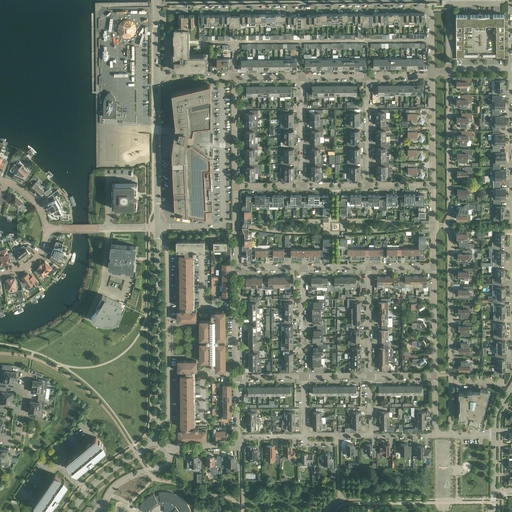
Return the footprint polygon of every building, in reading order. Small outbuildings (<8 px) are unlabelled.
[(189,28),(194,28),(194,15),(179,15),(179,28),(174,28),(174,58),(182,56),(182,58),(182,60),(174,60),(174,70),(207,70),(207,55),(190,55),(189,28)] [(456,15),(456,18),(457,18),(457,21),(456,21),(456,27),(464,27),(464,25),(464,15),(456,15)] [(467,15),(464,15),(464,25),(467,25),(470,25),(472,25),(475,25),(477,25),(478,25),(478,27),(482,27),(482,25),(485,25),(489,25),(492,25),(496,25),(496,15),(493,15),(493,16),(490,16),(490,15),(481,15),(482,15),(482,16),(478,16),(478,15),(470,15),(470,16),(467,16),(467,15)] [(504,15),(496,15),(496,25),(496,27),(504,27),(504,21),(503,21),(503,18),(504,18),(504,15)] [(504,27),(496,27),(496,37),(503,37),(504,37),(504,31),(503,31),(503,28),(504,28),(504,27)] [(464,44),(456,44),(456,47),(458,47),(458,50),(456,50),(456,55),(459,55),(461,55),(463,55),(464,55),(464,44)] [(504,44),(496,44),(496,54),(498,54),(499,54),(501,54),(504,54),(504,50),(503,50),(503,47),(504,47),(504,44)] [(426,69),(426,61),(428,61),(428,57),(426,57),(426,60),(423,60),(423,59),(418,59),(417,59),(418,67),(420,67),(420,69),(426,69)] [(291,58),(291,60),(291,68),(293,68),(293,70),(300,70),(300,64),(296,64),(296,58),(291,58)] [(380,59),(380,58),(374,58),(374,63),(371,63),(371,69),(378,69),(378,68),(380,68),(380,59)] [(218,69),(223,69),(223,59),(214,59),(214,60),(214,65),(217,65),(217,68),(218,68),(218,69)] [(229,65),(232,65),(232,59),(223,59),(223,69),(228,69),(228,68),(229,68),(229,65)] [(246,69),(248,69),(247,60),(242,60),(242,64),(239,64),(239,70),(246,70),(246,69)] [(471,81),(472,81),(472,77),(463,77),(464,81),(456,81),(456,87),(457,88),(457,89),(458,90),(459,90),(464,91),(466,91),(467,86),(468,86),(471,85),(471,81)] [(495,86),(505,86),(505,80),(499,80),(499,77),(490,77),(490,81),(491,81),(491,86),(495,86)] [(211,85),(174,94),(178,132),(178,136),(174,151),(176,214),(206,220),(204,172),(211,171),(210,160),(191,146),(193,134),(194,131),(211,129),(211,85)] [(376,96),(384,96),(384,85),(378,85),(379,89),(376,89),(376,96)] [(422,85),(417,85),(417,94),(417,96),(422,96),(422,97),(423,98),(425,98),(425,89),(422,89),(422,85)] [(247,95),(253,95),(253,86),(247,87),(247,90),(244,90),(244,97),(247,97),(247,95)] [(291,86),(285,86),(285,95),(291,95),(291,96),(297,96),(296,90),(291,90),(291,86)] [(318,86),(313,86),(313,90),(307,90),(307,98),(310,98),(310,96),(313,96),(313,97),(318,97),(318,86)] [(356,94),(356,96),(359,96),(359,89),(356,89),(356,86),(351,86),(351,94),(356,94)] [(492,95),(499,95),(499,91),(505,91),(505,86),(495,86),(495,91),(492,91),(492,92),(489,92),(489,94),(492,94),(492,95)] [(104,101),(104,104),(104,116),(116,116),(116,107),(117,107),(117,104),(116,104),(116,101),(115,98),(113,95),(111,93),(108,93),(106,95),(105,98),(104,101)] [(459,107),(466,108),(467,104),(468,104),(472,103),(472,99),(472,95),(464,95),(464,99),(456,99),(456,104),(457,105),(457,106),(458,107),(459,107)] [(495,104),(505,104),(505,98),(499,98),(499,95),(492,95),(492,99),(495,98),(495,104)] [(492,113),(499,113),(499,109),(505,109),(505,104),(495,104),(492,104),(492,109),(492,113)] [(350,118),(360,118),(360,112),(359,112),(353,112),(353,109),(347,109),(347,113),(350,113),(350,118)] [(376,118),(386,118),(386,112),(389,112),(389,109),(383,109),(383,112),(376,112),(376,118)] [(244,119),(254,119),(254,113),(257,113),(257,110),(251,110),(251,113),(245,113),(244,113),(244,119)] [(284,119),(294,119),(294,112),(293,112),(293,113),(287,113),(287,110),(281,110),(281,113),(284,113),(284,119)] [(310,119),(320,119),(320,113),(323,113),(323,110),(317,110),(317,113),(310,113),(310,112),(310,119)] [(415,110),(406,110),(406,113),(407,113),(408,118),(411,118),(411,119),(411,120),(412,121),(413,122),(414,123),(415,123),(416,123),(417,123),(417,122),(418,122),(418,121),(422,123),(425,119),(421,116),(421,114),(417,114),(417,113),(415,113),(415,110)] [(472,118),(472,113),(469,113),(464,113),(464,117),(457,117),(457,123),(457,124),(457,125),(458,126),(459,126),(466,127),(467,122),(468,122),(472,121),(472,118)] [(493,122),(505,122),(505,116),(499,116),(499,113),(492,113),(493,122)] [(347,127),(353,127),(353,124),(359,124),(359,125),(360,125),(360,118),(350,118),(350,124),(347,124),(347,127)] [(383,127),(389,127),(389,124),(386,124),(386,118),(376,118),(376,125),(376,124),(383,124),(383,127)] [(254,119),(244,119),(244,126),(245,126),(245,125),(251,125),(251,128),(258,128),(257,119),(254,119)] [(281,128),(287,128),(287,125),(293,125),(294,125),(294,119),(284,119),(284,125),(281,125),(281,128)] [(320,119),(310,119),(310,125),(317,125),(317,128),(323,128),(323,119),(320,119)] [(493,131),(499,131),(499,127),(505,127),(505,122),(493,122),(493,131)] [(350,136),(360,136),(360,130),(359,130),(353,130),(353,127),(347,127),(347,132),(350,133),(350,136)] [(376,136),(386,136),(386,130),(389,130),(389,127),(383,127),(383,130),(376,130),(376,136)] [(245,137),(255,137),(255,131),(258,131),(258,128),(251,128),(251,131),(245,131),(244,131),(245,137)] [(281,137),(284,137),(294,137),(294,130),(294,131),(287,131),(287,128),(281,128),(281,137)] [(310,130),(310,137),(320,137),(323,137),(323,128),(317,128),(317,131),(310,131),(310,130)] [(408,136),(412,136),(412,137),(412,138),(412,139),(413,140),(414,141),(415,141),(416,141),(417,141),(417,140),(418,140),(418,139),(419,139),(422,141),(425,137),(421,134),(421,132),(417,132),(417,131),(415,131),(415,128),(408,128),(408,131),(408,136)] [(464,145),(467,145),(467,140),(469,140),(472,139),(472,136),(472,131),(464,131),(464,135),(457,135),(457,141),(457,142),(458,143),(459,144),(464,145)] [(492,140),(505,140),(505,134),(499,134),(499,131),(493,131),(493,134),(491,134),(491,140),(492,140)] [(347,145),(353,145),(353,142),(360,142),(360,143),(360,136),(350,136),(350,142),(347,142),(347,145)] [(383,145),(389,145),(389,142),(386,142),(386,136),(376,136),(376,143),(376,142),(383,142),(383,145)] [(252,146),(258,146),(258,143),(255,143),(255,137),(245,137),(245,144),(245,143),(252,143),(252,146)] [(281,146),(287,146),(287,143),(294,143),(294,137),(284,137),(284,140),(281,141),(281,146)] [(317,146),(323,146),(323,142),(320,142),(320,137),(310,137),(310,143),(317,143),(317,146)] [(493,149),(499,149),(499,145),(505,145),(505,140),(492,140),(492,145),(493,145),(493,149)] [(350,154),(360,154),(360,148),(353,148),(353,145),(347,145),(347,149),(350,149),(350,154)] [(376,154),(386,154),(386,148),(389,148),(389,145),(383,145),(383,148),(376,148),(376,154)] [(258,146),(252,146),(252,149),(245,149),(245,155),(255,155),(258,155),(258,146)] [(284,155),(294,155),(294,148),(294,149),(287,149),(287,146),(281,146),(281,149),(284,149),(284,155)] [(310,155),(320,155),(320,149),(323,149),(323,146),(317,146),(317,149),(310,149),(310,148),(310,155)] [(408,154),(412,154),(412,155),(412,156),(412,157),(413,158),(414,159),(415,159),(416,159),(417,159),(417,158),(418,158),(418,157),(419,157),(422,159),(425,155),(421,152),(421,150),(417,150),(417,149),(415,149),(415,146),(409,146),(409,149),(408,149),(408,154)] [(472,155),(472,149),(464,149),(464,153),(457,153),(457,160),(459,161),(461,162),(463,162),(465,162),(467,161),(467,157),(468,157),(468,155),(472,155)] [(495,158),(505,158),(505,152),(499,152),(499,149),(493,149),(493,152),(495,152),(495,158)] [(347,163),(353,163),(353,160),(360,160),(360,161),(360,154),(350,154),(350,160),(347,160),(347,163)] [(389,158),(386,157),(386,154),(376,154),(376,161),(376,160),(383,160),(383,163),(389,163),(389,158)] [(252,164),(258,164),(258,161),(255,161),(255,155),(245,155),(245,162),(245,161),(252,161),(252,164)] [(281,164),(287,164),(287,161),(294,161),(294,155),(284,155),(284,161),(281,161),(281,164)] [(317,164),(323,164),(323,160),(320,160),(320,155),(310,155),(310,161),(317,161),(317,164)] [(0,170),(2,171),(4,166),(6,167),(8,161),(3,159),(3,158),(0,156),(0,170)] [(493,167),(500,167),(500,163),(505,163),(505,158),(495,158),(495,163),(493,163),(493,167)] [(15,172),(13,177),(23,182),(25,177),(26,178),(27,176),(26,175),(30,172),(20,161),(17,161),(16,165),(19,169),(17,173),(15,172)] [(347,172),(350,172),(360,172),(360,166),(353,166),(353,163),(347,163),(347,172)] [(376,172),(386,172),(386,166),(389,166),(389,163),(383,163),(383,166),(376,166),(376,172)] [(258,164),(252,164),(252,167),(245,167),(245,173),(258,173),(258,164)] [(287,164),(281,164),(281,173),(294,173),(294,166),(294,167),(287,167),(287,164)] [(310,166),(310,173),(320,173),(323,173),(323,164),(317,164),(317,167),(310,167),(310,166)] [(408,172),(412,172),(412,173),(412,174),(412,175),(413,176),(414,176),(415,177),(416,177),(417,177),(418,176),(418,175),(419,175),(423,177),(425,173),(421,170),(421,168),(417,168),(417,167),(416,167),(415,164),(408,164),(408,167),(408,172)] [(465,180),(468,178),(468,175),(469,175),(469,173),(472,173),(472,167),(464,167),(464,171),(457,171),(457,178),(459,179),(460,179),(463,180),(465,180)] [(496,176),(506,176),(506,170),(500,170),(500,167),(493,167),(493,172),(496,173),(496,176)] [(347,181),(353,181),(353,178),(360,178),(360,179),(360,172),(350,172),(350,178),(347,178),(347,181)] [(383,181),(389,181),(389,178),(386,178),(386,172),(376,172),(376,179),(376,178),(383,178),(383,181)] [(252,182),(258,182),(258,179),(255,179),(255,173),(245,173),(245,180),(245,179),(252,179),(252,182)] [(294,173),(281,173),(281,182),(287,182),(287,179),(294,179),(294,173)] [(320,173),(310,173),(310,179),(311,179),(310,179),(317,179),(317,182),(323,182),(323,176),(320,176),(320,173)] [(493,185),(500,185),(500,181),(506,181),(506,176),(496,176),(493,176),(493,181),(493,185)] [(36,193),(39,196),(44,191),(36,183),(30,188),(33,191),(36,194),(36,193)] [(137,208),(137,199),(137,197),(137,196),(137,195),(137,194),(137,193),(137,183),(112,183),(112,208),(137,208)] [(473,191),(473,185),(464,185),(464,189),(457,189),(457,196),(458,197),(460,197),(462,198),(464,198),(466,197),(468,196),(468,193),(469,193),(469,191),(473,191)] [(500,185),(493,185),(493,188),(493,194),(506,194),(506,188),(500,188),(500,185)] [(48,197),(47,198),(49,201),(50,201),(51,202),(48,204),(48,203),(48,204),(50,207),(51,210),(54,215),(61,215),(62,214),(59,208),(60,207),(61,206),(58,200),(56,200),(56,199),(55,200),(54,199),(55,198),(53,195),(52,194),(48,197)] [(493,194),(491,194),(491,200),(493,200),(493,203),(500,203),(500,199),(506,199),(506,194),(493,194)] [(16,195),(15,196),(15,195),(13,198),(14,198),(11,201),(19,208),(20,206),(21,208),(20,209),(22,211),(26,207),(24,205),(23,205),(22,204),(23,202),(16,195)] [(269,206),(278,205),(278,195),(273,196),(273,201),(269,201),(269,206)] [(287,205),(287,201),(284,201),(284,195),(278,195),(278,205),(285,205),(285,208),(287,208),(287,205)] [(291,205),(296,205),(296,195),(291,195),(291,201),(287,201),(287,205),(287,208),(287,209),(291,209),(291,205)] [(305,205),(305,200),(302,200),(302,195),(296,195),(296,205),(303,205),(303,210),(305,210),(305,205)] [(305,205),(314,205),(314,195),(309,195),(309,200),(305,200),(305,205)] [(323,205),(323,200),(319,200),(319,195),(314,195),(314,205),(323,205)] [(330,200),(329,200),(329,195),(323,195),(323,200),(323,205),(323,207),(330,207),(330,205),(331,205),(332,204),(332,203),(332,202),(332,201),(331,201),(331,200),(330,200)] [(347,195),(341,195),(341,200),(340,200),(339,200),(339,201),(338,201),(338,202),(338,203),(338,204),(339,205),(340,205),(340,206),(347,206),(347,200),(347,195)] [(350,205),(356,205),(356,195),(350,195),(351,195),(351,200),(347,200),(347,206),(347,212),(350,212),(350,205)] [(365,205),(365,200),(361,200),(361,195),(362,195),(356,195),(356,205),(365,205)] [(365,205),(374,205),(374,195),(368,195),(368,200),(365,200),(365,205)] [(383,200),(379,200),(379,195),(374,195),(374,205),(379,205),(379,210),(382,210),(383,210),(383,200)] [(387,205),(392,205),(392,195),(386,195),(386,200),(383,200),(383,210),(386,210),(387,210),(387,205)] [(401,205),(401,200),(397,200),(397,195),(392,195),(392,205),(401,205)] [(401,205),(410,205),(410,195),(404,195),(404,199),(401,199),(401,200),(401,205)] [(419,205),(419,200),(415,200),(415,195),(410,195),(410,205),(419,205)] [(252,210),(251,199),(251,196),(246,196),(246,205),(244,205),(244,206),(243,206),(242,206),(242,207),(242,208),(242,209),(243,210),(244,210),(252,210)] [(251,206),(260,206),(260,196),(255,196),(255,199),(251,199),(251,206)] [(269,206),(269,201),(266,201),(266,196),(260,196),(260,206),(269,206)] [(496,212),(506,212),(506,206),(500,206),(500,203),(493,203),(493,208),(494,209),(496,209),(496,212)] [(457,209),(457,210),(458,210),(458,211),(459,211),(458,212),(463,212),(463,214),(468,214),(470,214),(472,214),(472,209),(475,208),(475,204),(466,204),(465,207),(462,206),(462,207),(459,206),(458,207),(457,207),(457,208),(457,209)] [(424,206),(419,206),(419,216),(426,216),(426,211),(427,211),(427,210),(428,210),(428,209),(428,208),(428,207),(428,206),(427,206),(426,206),(424,206)] [(456,214),(456,219),(463,219),(463,220),(467,220),(467,221),(470,221),(470,214),(468,214),(463,214),(463,212),(458,212),(458,214),(456,214)] [(493,221),(500,221),(500,217),(506,217),(506,212),(496,212),(496,217),(493,217),(493,221)] [(505,235),(505,233),(498,233),(498,230),(492,230),(492,236),(495,236),(495,239),(506,239),(505,235)] [(325,235),(323,235),(323,239),(323,244),(323,247),(329,247),(330,247),(331,247),(332,247),(332,246),(333,246),(333,245),(333,244),(332,243),(331,243),(331,242),(330,242),(330,239),(325,239),(325,235)] [(347,246),(347,235),(345,235),(345,239),(340,239),(340,242),(339,242),(339,243),(338,243),(338,244),(338,245),(338,246),(339,247),(340,247),(342,247),(347,247),(347,246)] [(426,242),(426,236),(419,236),(419,241),(419,247),(425,247),(426,247),(427,247),(427,246),(428,246),(428,245),(429,244),(428,243),(427,242),(426,242)] [(466,248),(474,248),(474,244),(469,244),(469,243),(468,237),(467,237),(463,237),(463,239),(459,239),(458,239),(459,240),(458,240),(458,241),(457,241),(457,242),(457,243),(457,244),(458,244),(459,245),(460,245),(462,244),(462,245),(465,244),(466,248)] [(505,243),(506,243),(506,239),(495,239),(495,242),(492,242),(492,248),(498,248),(498,245),(505,245),(505,243)] [(204,240),(177,241),(177,250),(180,250),(180,252),(185,252),(185,254),(180,254),(180,259),(178,259),(178,263),(180,263),(180,272),(178,272),(178,276),(180,276),(180,285),(179,285),(179,289),(180,289),(180,298),(179,298),(179,302),(180,302),(180,307),(186,307),(186,309),(180,309),(180,311),(178,311),(178,321),(196,321),(196,311),(195,311),(194,254),(197,254),(197,251),(195,251),(195,250),(205,250),(204,240)] [(53,254),(51,256),(56,259),(55,261),(57,262),(59,258),(60,254),(63,247),(62,247),(63,242),(56,241),(51,253),(53,254)] [(215,251),(220,251),(220,242),(214,242),(214,244),(211,244),(211,252),(215,252),(215,251)] [(230,252),(230,243),(227,244),(227,242),(220,242),(220,251),(226,251),(226,255),(231,255),(231,252),(230,252)] [(136,246),(132,246),(111,243),(110,254),(109,254),(109,257),(110,257),(109,268),(133,271),(135,261),(134,261),(134,256),(135,256),(136,246)] [(365,253),(365,248),(365,243),(363,243),(363,248),(356,248),(356,258),(362,258),(362,253),(365,253)] [(383,253),(383,243),(381,243),(381,248),(374,248),(374,258),(380,258),(380,252),(383,252),(383,253)] [(392,248),(385,248),(385,243),(383,243),(383,253),(383,251),(387,251),(387,258),(392,258),(392,248)] [(398,253),(401,253),(401,243),(399,243),(399,248),(392,248),(392,258),(398,258),(398,253)] [(410,258),(410,248),(403,248),(403,243),(401,243),(401,253),(405,253),(405,258),(410,258)] [(252,253),(252,244),(245,244),(244,244),(243,245),(242,246),(242,247),(242,248),(243,249),(244,249),(247,249),(247,259),(252,259),(252,254),(252,253)] [(254,249),(254,247),(254,244),(252,244),(252,253),(252,254),(255,254),(255,259),(261,259),(261,249),(254,249)] [(278,249),(272,249),(272,244),(270,244),(270,249),(270,253),(273,253),(273,259),(279,259),(278,249)] [(284,254),(287,254),(287,244),(286,244),(285,244),(285,249),(278,249),(279,259),(284,259),(284,254)] [(288,244),(287,244),(287,254),(287,255),(291,255),(291,259),(296,259),(296,249),(290,249),(290,244),(289,244),(288,244)] [(305,253),(305,249),(305,244),(303,244),(303,249),(296,249),(296,259),(302,259),(302,253),(305,253)] [(314,259),(314,249),(308,249),(308,244),(305,244),(305,249),(305,253),(305,254),(309,254),(309,259),(314,259)] [(18,255),(22,260),(31,253),(30,252),(34,249),(28,245),(25,247),(26,248),(18,255)] [(356,258),(356,248),(350,248),(350,246),(347,246),(347,247),(347,249),(348,253),(351,253),(351,258),(356,258)] [(369,258),(374,258),(374,248),(365,248),(365,253),(369,252),(369,258)] [(419,252),(419,248),(410,248),(410,258),(416,258),(416,253),(419,253),(419,252)] [(506,253),(505,253),(505,251),(498,251),(498,248),(492,248),(492,254),(495,254),(495,257),(506,257),(506,253)] [(266,253),(270,253),(270,249),(261,249),(261,259),(266,259),(266,253)] [(323,256),(323,253),(323,249),(314,249),(314,259),(320,259),(320,256),(323,256)] [(15,259),(12,253),(9,253),(9,254),(8,255),(7,250),(1,251),(2,256),(0,255),(0,261),(1,265),(11,263),(11,260),(15,259)] [(465,254),(458,254),(458,259),(460,259),(460,262),(468,263),(468,262),(469,262),(472,257),(472,250),(465,250),(465,254)] [(505,261),(506,261),(506,257),(495,257),(495,260),(492,260),(492,266),(498,266),(498,263),(505,263),(505,261)] [(40,266),(37,270),(40,273),(44,277),(49,271),(52,268),(55,271),(58,268),(53,264),(51,267),(45,261),(42,264),(41,264),(39,266),(40,266)] [(506,271),(505,271),(505,269),(498,269),(498,266),(492,266),(492,272),(495,272),(495,275),(506,275),(506,271)] [(465,279),(466,280),(468,280),(469,277),(469,272),(473,272),(473,268),(465,268),(465,272),(458,272),(458,277),(460,277),(461,282),(465,283),(465,279)] [(28,274),(22,278),(23,280),(27,285),(28,287),(32,284),(34,287),(39,283),(35,278),(32,280),(28,274)] [(505,279),(506,279),(506,275),(495,275),(495,278),(492,278),(492,284),(498,284),(498,281),(505,281),(505,279)] [(246,282),(243,282),(243,289),(251,289),(251,287),(251,277),(251,278),(246,278),(246,282)] [(360,289),(360,282),(356,282),(356,277),(351,277),(351,287),(356,287),(356,289),(360,289)] [(374,287),(383,287),(383,277),(377,277),(377,279),(374,279),(374,287)] [(399,277),(393,277),(393,287),(394,287),(394,291),(396,291),(399,287),(402,287),(402,281),(399,281),(399,277)] [(405,281),(402,281),(402,287),(402,290),(411,290),(410,277),(405,277),(405,281)] [(7,281),(4,281),(6,290),(8,289),(11,289),(11,290),(14,289),(14,288),(17,288),(16,283),(16,282),(16,283),(16,281),(15,278),(7,279),(7,281)] [(265,289),(265,282),(262,282),(262,278),(257,278),(257,287),(262,287),(262,289),(265,289)] [(268,282),(265,282),(265,289),(274,289),(274,287),(274,278),(268,278),(268,282)] [(294,289),(294,282),(291,282),(291,278),(285,278),(285,287),(290,287),(290,289),(294,289)] [(312,287),(317,287),(317,278),(311,278),(311,283),(308,283),(308,291),(312,291),(312,287)] [(340,278),(334,278),(334,280),(331,280),(331,288),(331,291),(334,291),(334,287),(340,287),(340,278)] [(506,289),(505,289),(505,287),(498,287),(498,284),(492,284),(492,293),(495,293),(506,293),(506,289)] [(471,294),(469,295),(469,290),(473,290),(473,286),(465,286),(465,290),(458,290),(458,295),(461,295),(461,297),(468,298),(468,299),(470,299),(471,299),(472,299),(472,298),(473,298),(473,297),(473,296),(472,295),(471,294)] [(505,297),(506,297),(506,293),(495,293),(495,296),(492,296),(492,300),(489,300),(489,302),(491,302),(498,302),(498,299),(505,299),(505,297)] [(121,304),(103,295),(98,304),(102,306),(92,317),(115,328),(124,309),(121,304)] [(347,307),(351,307),(360,307),(360,302),(356,302),(356,298),(347,298),(347,307)] [(388,302),(390,302),(390,298),(381,298),(381,301),(378,302),(378,307),(388,307),(388,302)] [(422,302),(418,304),(418,303),(416,303),(416,298),(413,298),(409,298),(410,303),(411,303),(411,308),(415,308),(416,309),(417,309),(417,310),(418,310),(419,310),(420,310),(420,309),(425,307),(422,302)] [(249,308),(257,308),(257,305),(260,305),(260,299),(258,299),(250,299),(250,302),(248,302),(249,308)] [(282,308),(293,308),(293,302),(289,302),(289,299),(281,299),(281,302),(281,304),(282,304),(282,308)] [(321,299),(319,299),(319,302),(313,302),(313,307),(312,307),(323,307),(324,307),(326,307),(326,304),(326,299),(324,299),(321,299)] [(506,308),(505,307),(505,305),(501,305),(501,302),(498,302),(491,302),(491,305),(493,305),(493,311),(496,311),(506,311),(506,308)] [(459,317),(464,317),(465,317),(465,316),(468,316),(468,312),(469,312),(469,309),(472,309),(472,305),(463,305),(463,309),(461,309),(458,309),(458,312),(459,312),(459,317)] [(225,339),(225,337),(225,311),(215,311),(215,314),(211,314),(211,320),(200,320),(200,339),(207,339),(207,342),(200,342),(200,361),(211,361),(211,367),(216,367),(216,370),(225,370),(225,342),(218,342),(218,339),(225,339)] [(505,317),(505,314),(506,314),(506,311),(496,311),(496,317),(495,317),(493,317),(493,320),(501,320),(501,317),(505,317)] [(260,313),(249,313),(249,319),(253,319),(253,322),(259,322),(259,316),(260,316),(260,313)] [(346,327),(355,327),(355,324),(360,323),(360,318),(351,318),(351,323),(346,323),(346,327)] [(381,327),(387,326),(387,323),(388,323),(388,318),(378,318),(378,323),(381,323),(381,327)] [(422,328),(426,325),(423,321),(419,323),(419,321),(418,321),(418,318),(412,318),(412,327),(416,327),(417,327),(417,328),(419,328),(420,328),(422,328)] [(326,321),(323,321),(323,319),(313,319),(313,324),(317,324),(317,327),(326,327),(326,321)] [(506,326),(505,325),(505,323),(501,323),(501,320),(493,320),(493,323),(495,323),(496,323),(496,329),(506,329),(506,326)] [(259,322),(253,322),(253,325),(249,325),(249,331),(260,331),(260,330),(261,330),(261,326),(260,326),(260,322),(259,322)] [(293,330),(293,325),(290,325),(290,322),(282,322),(282,325),(285,325),(285,330),(293,330)] [(459,334),(465,334),(465,333),(468,333),(468,330),(472,330),(472,322),(463,322),(463,326),(458,326),(458,330),(459,330),(459,334)] [(389,330),(390,330),(390,326),(387,326),(381,327),(381,330),(378,330),(378,335),(389,335),(389,330)] [(323,335),(323,333),(326,333),(326,327),(317,327),(317,330),(313,330),(314,335),(313,335),(313,336),(323,335)] [(350,335),(359,335),(359,330),(355,330),(355,327),(346,327),(346,330),(350,330),(350,335)] [(505,335),(505,332),(506,331),(506,329),(496,329),(493,329),(493,338),(495,338),(501,338),(501,335),(505,335)] [(323,336),(323,335),(313,336),(313,341),(316,341),(316,344),(318,344),(323,344),(323,336)] [(348,344),(355,344),(355,341),(360,341),(359,335),(350,335),(350,341),(348,341),(348,344)] [(390,342),(390,340),(389,340),(389,335),(378,335),(379,341),(382,341),(382,344),(392,344),(392,342),(390,342)] [(426,343),(424,339),(420,341),(420,339),(418,339),(418,336),(410,336),(410,340),(412,340),(412,345),(416,345),(417,346),(418,346),(419,347),(420,347),(421,347),(422,346),(426,343)] [(506,344),(506,343),(506,341),(502,341),(501,338),(495,338),(495,341),(496,341),(496,347),(506,347),(506,344)] [(283,350),(289,350),(289,347),(293,347),(293,341),(285,341),(285,347),(283,347),(283,350)] [(257,342),(249,342),(249,347),(253,347),(253,350),(260,350),(259,342),(257,342)] [(463,355),(472,355),(472,348),(469,348),(469,344),(465,344),(465,343),(460,343),(460,348),(458,348),(458,352),(463,351),(463,355)] [(328,348),(328,344),(323,344),(318,344),(318,347),(314,347),(314,353),(313,353),(314,353),(323,353),(323,348),(328,348)] [(351,353),(361,353),(361,347),(355,347),(355,344),(348,344),(348,348),(351,348),(351,353)] [(392,344),(382,344),(382,347),(379,347),(379,353),(393,353),(393,349),(391,347),(390,347),(390,346),(392,346),(392,344)] [(506,347),(496,347),(493,347),(493,353),(495,353),(495,356),(502,356),(502,353),(506,353),(506,350),(506,347)] [(260,350),(253,350),(253,353),(249,353),(249,359),(260,359),(260,350)] [(282,359),(293,359),(293,353),(289,353),(289,350),(283,350),(283,353),(282,353),(282,359)] [(422,364),(426,362),(424,357),(420,359),(420,358),(418,358),(418,354),(410,354),(402,354),(402,358),(412,358),(413,363),(416,363),(417,364),(418,364),(418,365),(419,365),(420,365),(421,365),(422,364)] [(506,362),(506,361),(506,359),(502,359),(502,356),(495,356),(495,359),(497,359),(497,365),(506,365),(506,362)] [(465,361),(460,361),(460,366),(458,366),(458,370),(463,370),(463,373),(473,373),(472,366),(469,366),(469,360),(465,360),(465,361)] [(196,361),(178,361),(178,370),(181,370),(181,372),(186,372),(186,375),(181,375),(181,379),(179,379),(179,383),(181,383),(181,392),(179,392),(179,396),(181,396),(181,405),(179,405),(180,409),(181,409),(181,418),(180,418),(180,422),(181,422),(181,427),(187,427),(187,430),(181,430),(181,431),(179,431),(179,441),(206,441),(206,431),(197,431),(197,430),(198,430),(198,427),(195,427),(195,370),(197,370),(196,361)] [(391,372),(391,366),(389,366),(389,363),(379,363),(379,369),(382,369),(382,372),(391,372)] [(261,364),(249,364),(249,370),(253,370),(253,373),(261,373),(261,364)] [(283,373),(289,373),(289,370),(293,370),(293,364),(285,364),(285,370),(283,370),(283,373)] [(326,367),(323,367),(323,364),(324,364),(313,364),(314,364),(314,370),(317,370),(317,373),(326,372),(326,367)] [(349,372),(356,372),(356,369),(361,369),(361,364),(351,364),(351,366),(350,366),(349,367),(349,372)] [(12,365),(3,365),(1,376),(5,376),(15,378),(16,372),(11,371),(12,365)] [(506,371),(506,368),(506,365),(497,365),(497,371),(495,371),(495,374),(502,374),(502,371),(506,371)] [(47,388),(48,380),(39,379),(39,381),(33,380),(32,386),(47,388)] [(6,392),(7,387),(0,386),(0,397),(2,397),(12,399),(13,393),(6,392)] [(45,398),(47,388),(32,386),(32,392),(39,393),(38,397),(45,398)] [(464,393),(459,393),(459,397),(461,397),(461,406),(459,406),(459,415),(461,415),(461,420),(464,420),(465,420),(465,421),(465,422),(466,422),(466,423),(478,426),(480,421),(482,422),(484,413),(482,412),(484,404),(486,404),(488,396),(486,395),(487,391),(487,390),(480,389),(480,391),(475,391),(475,389),(472,388),(471,390),(469,390),(464,390),(464,393)] [(12,405),(12,399),(2,397),(1,403),(0,402),(0,407),(4,408),(4,404),(12,405)] [(44,409),(40,408),(29,407),(29,413),(36,414),(35,418),(42,419),(44,409)] [(427,411),(419,411),(419,407),(412,407),(412,409),(412,410),(414,410),(415,417),(417,417),(426,417),(426,415),(427,415),(427,411)] [(248,418),(256,417),(256,415),(257,415),(257,412),(259,412),(259,408),(251,409),(251,412),(248,412),(248,418)] [(295,412),(292,412),(292,408),(284,408),(284,417),(295,417),(295,412)] [(324,412),(324,408),(316,408),(316,411),(313,411),(313,417),(322,417),(322,415),(322,412),(324,412)] [(389,422),(379,422),(379,428),(384,428),(384,429),(383,429),(383,432),(394,431),(394,428),(389,428),(389,422)] [(424,427),(427,427),(427,422),(417,422),(417,425),(415,425),(415,428),(412,428),(412,431),(424,431),(424,427)] [(259,423),(248,424),(248,429),(249,429),(250,433),(259,433),(259,423)] [(295,429),(295,423),(286,423),(286,426),(284,428),(284,429),(284,432),(292,432),(292,429),(295,429)] [(349,432),(356,432),(356,428),(361,428),(361,423),(351,423),(351,428),(349,428),(349,432)] [(221,431),(221,427),(216,427),(216,428),(213,428),(213,436),(216,436),(216,439),(221,439),(221,431)] [(106,449),(99,441),(96,437),(68,460),(78,472),(88,464),(86,462),(89,460),(91,463),(95,459),(93,457),(95,455),(96,457),(106,449)] [(353,444),(347,444),(347,451),(345,451),(345,455),(351,455),(351,454),(352,454),(352,455),(358,455),(358,448),(354,448),(353,444)] [(365,448),(362,448),(362,453),(369,453),(369,456),(376,456),(376,453),(376,448),(372,448),(372,444),(365,444),(365,448)] [(398,445),(398,451),(401,451),(401,454),(412,454),(412,453),(412,448),(412,446),(408,446),(408,444),(401,444),(401,445),(398,445)] [(292,445),(284,445),(284,449),(283,449),(283,455),(289,455),(289,457),(297,457),(297,452),(292,452),(292,445)] [(383,446),(380,446),(380,453),(380,458),(383,458),(383,455),(390,455),(390,445),(383,445),(383,446)] [(431,457),(431,449),(424,449),(424,445),(416,446),(416,448),(413,449),(413,454),(416,454),(416,458),(424,457),(431,457)] [(254,446),(247,446),(247,447),(246,447),(245,447),(245,448),(244,449),(244,460),(247,460),(254,460),(254,458),(259,458),(259,450),(256,450),(256,449),(256,448),(255,448),(255,447),(254,447),(254,446)] [(279,463),(279,460),(279,455),(275,455),(275,454),(274,454),(274,446),(267,446),(267,449),(266,449),(266,454),(266,460),(274,460),(274,463),(279,463)] [(8,449),(2,449),(1,460),(7,460),(7,462),(12,462),(13,455),(8,455),(8,449)] [(308,453),(301,453),(301,462),(301,465),(302,465),(302,467),(307,466),(307,465),(308,465),(308,462),(313,462),(313,454),(308,454),(308,453)] [(323,454),(322,454),(322,459),(321,459),(321,464),(322,464),(322,465),(327,464),(328,468),(334,468),(334,459),(330,459),(330,453),(323,453),(323,454)] [(198,457),(190,457),(190,467),(193,467),(193,468),(194,469),(201,468),(201,462),(199,462),(198,461),(198,457)] [(214,457),(206,457),(206,468),(208,468),(211,471),(211,474),(218,474),(218,467),(221,467),(221,461),(214,461),(214,457)] [(237,461),(234,461),(234,457),(228,457),(228,461),(225,461),(225,466),(231,466),(231,470),(232,470),(237,470),(237,463),(237,461)] [(68,483),(60,477),(56,474),(35,504),(47,511),(48,511),(55,502),(53,501),(54,499),(57,501),(60,496),(57,494),(59,492),(61,493),(68,483)] [(141,504),(139,509),(146,511),(147,511),(148,511),(151,511),(151,510),(153,508),(156,506),(158,505),(161,504),(162,505),(163,506),(164,506),(164,511),(212,511),(212,506),(211,503),(205,504),(206,507),(194,508),(194,511),(190,511),(191,511),(190,508),(187,503),(184,499),(179,496),(175,493),(170,492),(164,491),(159,492),(159,494),(155,496),(154,493),(153,494),(149,496),(145,500),(141,504)]
